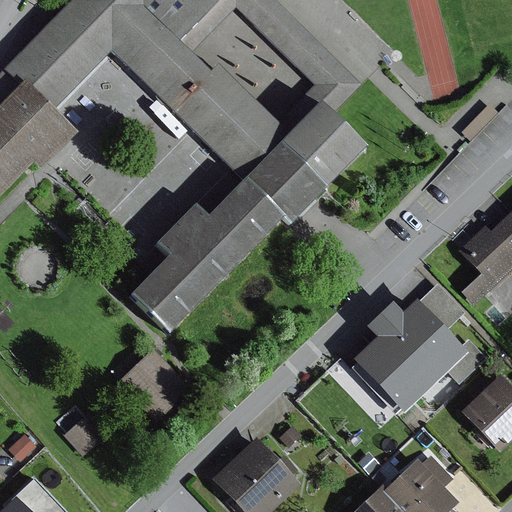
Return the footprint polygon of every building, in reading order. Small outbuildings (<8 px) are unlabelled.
[(0,103),(23,80),(52,109),(110,50),(244,181),(206,220),(194,207),(155,247),(167,259),(129,298),(168,336),(282,220),(289,228),(366,150),(332,118),(318,105),(287,137),(275,125),(216,64),(208,72),(190,53),(180,43),(222,0),(74,0),(0,75),(0,103)] [(318,105),(332,118),(362,86),(273,0),(222,0),(180,43),(190,53),(235,7),(252,23),(267,8),(330,68),(314,85),(275,125),(287,137),(318,105)] [(330,68),(267,8),(252,23),(314,85),(330,68)] [(52,109),(23,80),(0,103),(0,197),(32,166),(38,172),(75,135),(52,109)] [(484,228),(458,251),(480,275),(511,245),(511,212),(489,233),(484,228)] [(474,281),(486,295),(511,270),(511,245),(480,275),(474,281)] [(486,295),(474,281),(459,294),(472,308),(486,295)] [(436,285),(418,303),(446,332),(464,314),(436,285)] [(375,339),(351,362),(402,415),(446,374),(458,387),(486,360),(467,341),(460,349),(415,302),(401,315),(391,305),(365,329),(375,339)] [(152,351),(116,384),(154,425),(190,392),(152,351)] [(511,391),(499,377),(460,414),(498,455),(511,442),(511,391)] [(88,414),(63,436),(81,457),(106,435),(88,414)] [(301,437),(292,427),(278,439),(288,449),(301,437)] [(255,440),(211,481),(240,511),(273,511),(300,487),(255,440)] [(421,465),(416,460),(384,490),(381,493),(398,511),(450,511),(452,510),(458,505),(443,489),(452,481),(430,457),(421,465)] [(62,511),(33,481),(13,500),(24,511),(62,511)] [(384,490),(382,487),(354,511),(398,511),(381,493),(384,490)] [(24,511),(13,500),(0,511),(24,511)]
